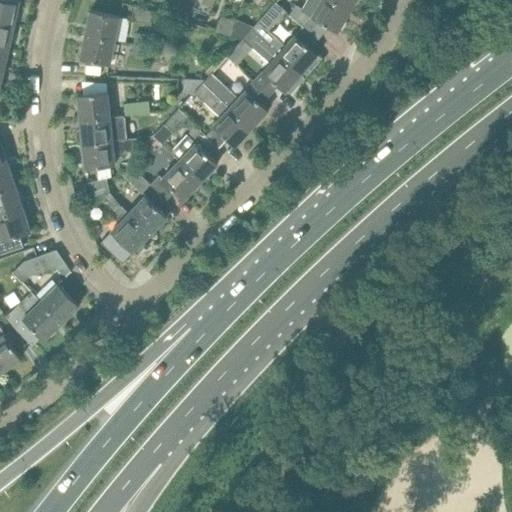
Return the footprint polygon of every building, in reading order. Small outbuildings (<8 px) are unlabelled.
[(0,0),(0,19),(14,23),(18,0),(0,0)] [(318,38),(329,26),(337,31),(349,10),(332,0),(306,0),(302,7),(295,4),(289,13),(318,38)] [(332,0),(349,10),(355,0),(332,0)] [(251,28),(301,72),(306,66),(310,70),(322,57),(321,56),(320,57),(310,47),(318,38),(289,13),(289,14),(295,19),(302,25),(295,34),(285,44),(268,30),(285,11),(274,2),(251,28)] [(114,39),(119,15),(90,9),(85,33),(114,39)] [(0,19),(0,43),(8,46),(14,23),(0,19)] [(216,24),(213,34),(229,39),(232,30),(217,25),(216,24)] [(301,72),(251,28),(242,38),(269,62),(254,80),(270,94),(278,85),(284,91),(286,89),(290,93),(299,83),(295,79),(301,72)] [(147,46),(149,34),(136,31),(133,43),(147,46)] [(109,63),(114,39),(85,33),(80,58),(109,63)] [(0,67),(3,69),(8,46),(0,43),(0,67)] [(133,43),(131,54),(144,56),(147,46),(133,43)] [(254,80),(246,88),(238,97),(211,72),(203,81),(229,106),(251,127),(268,109),(262,104),(270,94),(254,80)] [(203,81),(193,92),(208,105),(220,116),(214,123),(212,124),(214,126),(206,134),(206,135),(218,147),(226,137),(234,145),(251,127),(229,106),(203,81)] [(80,119),(110,116),(107,91),(78,94),(80,119)] [(124,114),(150,112),(149,99),(123,102),(124,114)] [(82,142),(112,140),(126,138),(124,114),(110,116),(80,119),(81,128),(77,128),(75,131),(76,139),(78,141),(82,141),(82,142)] [(162,143),(173,131),(164,122),(153,134),(152,133),(152,134),(162,143)] [(179,160),(200,180),(217,163),(187,133),(170,151),(179,159),(179,160)] [(82,142),(85,167),(115,164),(112,140),(82,142)] [(153,158),(142,154),(138,168),(150,171),(153,158)] [(179,160),(161,177),(183,198),(200,180),(179,160)] [(7,161),(0,163),(0,189),(15,184),(7,161)] [(136,169),(121,173),(141,193),(151,183),(136,169)] [(109,191),(106,177),(87,182),(92,200),(109,191)] [(15,184),(0,189),(0,214),(22,206),(15,184)] [(166,215),(145,195),(128,212),(149,233),(166,215)] [(0,252),(23,245),(20,234),(30,230),(22,206),(0,214),(0,252)] [(119,222),(100,241),(122,262),(128,255),(132,251),(149,233),(128,212),(121,206),(112,215),(119,222)] [(13,270),(11,271),(21,281),(21,280),(22,281),(28,275),(56,265),(66,276),(71,271),(55,249),(23,260),(13,270)] [(60,322),(79,304),(58,283),(41,299),(32,290),(31,291),(60,322)] [(31,291),(6,315),(33,343),(41,336),(43,339),(60,322),(31,291)] [(0,327),(0,371),(21,358),(11,344),(14,343),(5,333),(4,333),(0,327)]
